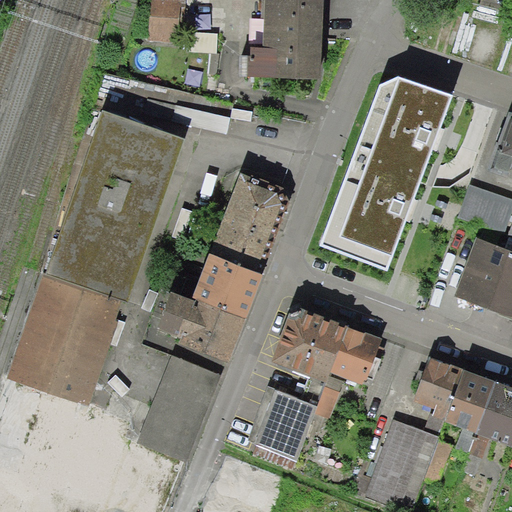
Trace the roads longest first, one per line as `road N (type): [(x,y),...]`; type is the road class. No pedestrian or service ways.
road 1 (unknown): [(82,511),(176,232),(203,184),(232,160),(270,148),(325,153)]
road 2 (residential): [(287,275),(325,153),(373,45)]
road 3 (residential): [(511,356),(287,275)]
road 4 (residential): [(373,45),(511,95)]
